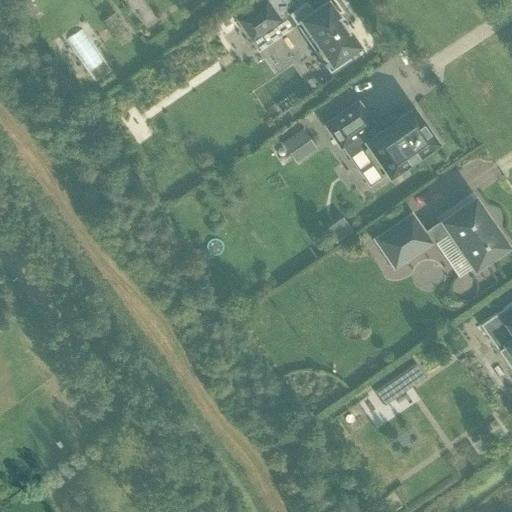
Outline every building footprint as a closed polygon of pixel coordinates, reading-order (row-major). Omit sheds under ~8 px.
[(289,0),(263,0),(237,18),(251,39),(288,14),(294,23),(297,22),(315,49),(313,50),(328,72),(348,58),(345,54),(356,46),(346,32),(345,32),(334,16),(335,16),(325,1),(311,10),(304,1),(295,8),(289,0)] [(356,101),(323,125),(339,148),(359,134),(364,141),(363,142),(386,175),(432,143),(430,140),(433,138),(424,125),(421,127),(409,110),(375,134),(369,126),(372,124),(356,101)] [(139,120),(148,133),(161,124),(152,111),(139,120)] [(315,148),(301,128),(280,143),(294,163),(315,148)] [(419,184),(425,200),(442,193),(436,177),(419,184)] [(471,198),(438,221),(471,269),(505,246),(491,227),(492,226),(486,216),(485,217),(471,198)] [(342,203),(329,209),(336,224),(348,218),(342,203)] [(430,242),(410,212),(371,239),(391,269),(430,242)] [(441,261),(429,263),(432,277),(443,275),(441,261)] [(511,300),(478,324),(496,351),(505,345),(511,355),(511,300)] [(382,405),(423,377),(413,363),(372,391),(382,405)]
